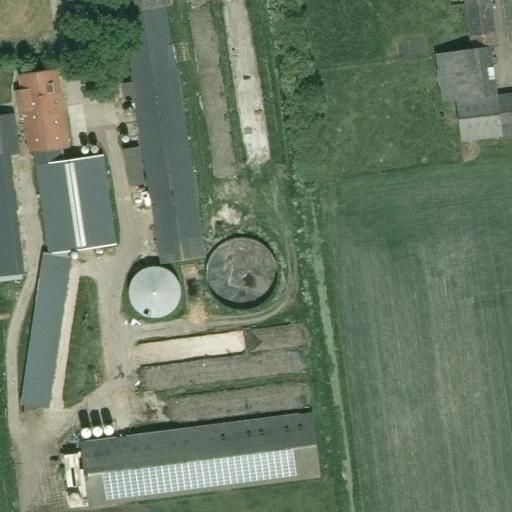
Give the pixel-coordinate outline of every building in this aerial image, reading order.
[(159,264),(203,257),(162,0),(117,0),(131,82),(120,84),(122,100),(133,98),(159,264)] [(492,0),(467,0),(472,36),(497,32),(492,0)] [(248,9),(228,12),(254,166),(274,163),(248,9)] [(436,53),(441,101),(456,99),(461,141),(511,134),(511,92),(497,94),(492,46),(436,53)] [(22,90),(16,90),(19,113),(24,113),(29,152),(70,146),(62,92),(61,92),(58,70),(20,76),(22,90)] [(15,112),(0,114),(0,275),(25,273),(10,155),(20,153),(15,112)] [(103,154),(37,164),(50,253),(116,244),(103,154)] [(210,290),(219,300),(229,306),(242,309),(254,307),(265,300),(273,291),(277,280),(278,268),(274,257),(267,248),(258,241),(247,238),(235,238),(223,243),(213,252),(208,264),(207,277),(210,290)] [(68,258),(43,254),(20,405),(46,409),(68,258)] [(149,267),(144,269),(142,270),(138,273),(135,276),(133,279),(131,282),(130,284),(129,286),(129,289),(128,293),(128,296),(129,299),(130,302),(131,304),(132,308),(135,312),(138,314),(140,316),(142,318),(145,319),(149,320),(152,321),(155,321),(157,321),(159,321),(161,321),(164,320),(167,319),(171,316),(173,315),(176,312),(179,308),(181,304),(182,302),(183,298),(183,295),(183,288),(181,284),(180,280),(178,277),(176,275),(173,273),(170,270),(166,268),(161,267),(159,266),(157,266),(152,267),(149,267)] [(263,328),(226,330),(227,351),(264,349),(263,328)] [(311,412),(83,441),(91,505),(319,476),(311,412)]
